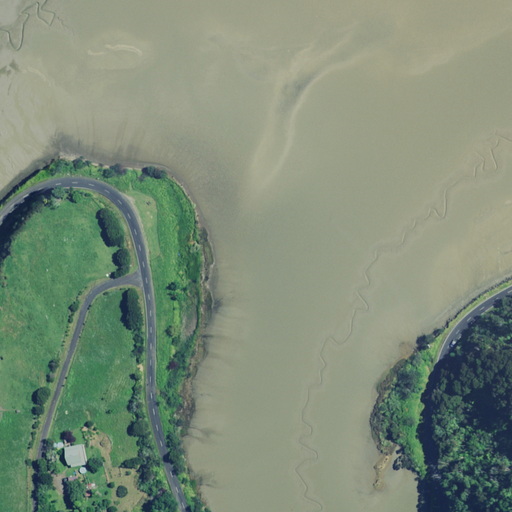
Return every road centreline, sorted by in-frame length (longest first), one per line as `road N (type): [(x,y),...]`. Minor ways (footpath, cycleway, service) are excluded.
road 1 (residential): [(35,511),(45,427),(86,304),(109,283),(147,278)]
road 2 (unclassified): [(443,511),(430,415),(439,364),(462,324),(511,290)]
road 3 (unclassified): [(147,278),(153,427),(183,511)]
road 4 (unclassified): [(0,218),(48,185),(92,184),(128,213),(147,278)]
